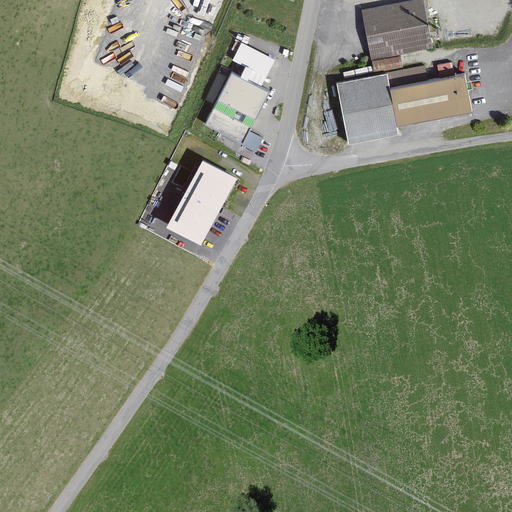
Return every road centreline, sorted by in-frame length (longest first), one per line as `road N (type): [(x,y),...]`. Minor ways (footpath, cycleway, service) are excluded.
road 1 (unclassified): [(56,511),(203,296),(270,167)]
road 2 (unclassified): [(270,167),(511,134)]
road 3 (unclassified): [(270,167),(310,0)]
